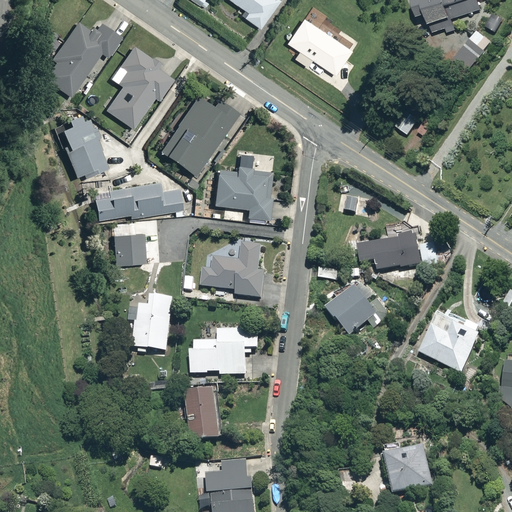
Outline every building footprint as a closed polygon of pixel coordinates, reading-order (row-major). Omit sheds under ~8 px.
[(228,0),(247,12),(243,18),(261,30),(279,0),(228,0)] [(430,24),(433,35),(456,28),(454,20),(482,11),(478,0),(413,0),(422,26),(430,24)] [(42,79),(69,98),(98,55),(104,58),(119,37),(97,22),(91,31),(76,21),(49,59),(54,62),(42,79)] [(50,33),(38,26),(36,47),(48,52),(50,33)] [(120,87),(104,110),(131,129),(151,100),(157,104),(176,77),(131,46),(117,66),(124,70),(114,83),(120,87)] [(194,96),(157,150),(194,175),(237,111),(218,98),(212,108),(194,96)] [(424,112),(410,103),(395,125),(409,134),(424,112)] [(89,115),(55,130),(77,178),(103,166),(90,138),(98,134),(89,115)] [(215,171),(211,204),(245,208),(244,218),(265,221),(271,171),(234,166),(233,173),(215,171)] [(92,198),(96,218),(128,213),(129,218),(179,210),(176,189),(160,192),(158,181),(105,189),(107,196),(92,198)] [(357,198),(347,197),(345,211),(355,213),(357,198)] [(395,239),(359,247),(364,272),(418,261),(411,228),(393,232),(395,239)] [(111,233),(112,264),(144,264),(143,233),(111,233)] [(201,269),(199,286),(234,291),(233,297),(261,300),(265,270),(258,269),(261,244),(241,242),(239,258),(213,255),(212,271),(201,269)] [(325,279),(325,284),(330,284),(330,280),(337,280),(337,269),(317,269),(316,279),(325,279)] [(358,284),(326,309),(349,337),(380,311),(358,284)] [(508,314),(511,308),(511,292),(509,290),(497,307),(508,314)] [(142,293),(134,347),(167,352),(175,297),(142,293)] [(438,314),(419,352),(462,373),(481,335),(438,314)] [(185,347),(187,318),(176,317),(174,346),(185,347)] [(191,340),(191,375),(245,374),(245,348),(258,348),(258,330),(215,331),(215,340),(191,340)] [(511,358),(508,358),(503,410),(511,410),(511,358)] [(147,380),(135,381),(136,392),(171,389),(170,380),(147,382),(147,380)] [(216,389),(184,392),(189,441),(221,438),(216,389)] [(393,491),(431,484),(424,445),(386,452),(393,491)] [(205,464),(208,494),(250,490),(247,460),(205,464)] [(199,511),(252,511),(250,490),(208,494),(198,495),(199,511)]
